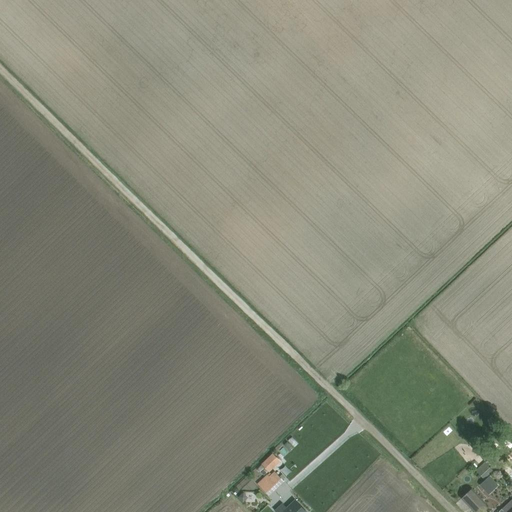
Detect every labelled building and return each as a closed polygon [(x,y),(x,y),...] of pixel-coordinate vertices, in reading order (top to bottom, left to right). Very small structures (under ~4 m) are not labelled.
[(262,464),(269,472),(280,461),(273,453),(262,464)] [(477,471),(484,479),(493,471),(485,463),(477,471)] [(268,474),(258,483),(267,493),(282,479),(275,471),(271,474),(270,473),(268,475),(268,474)] [(490,476),(485,480),(494,490),(498,485),(490,476)] [(475,511),(486,503),(472,488),(462,498),(474,511),(475,511)] [(288,507),(287,508),(282,511),(306,511),(296,500),(288,507)] [(511,511),(511,500),(499,511),(511,511)]
